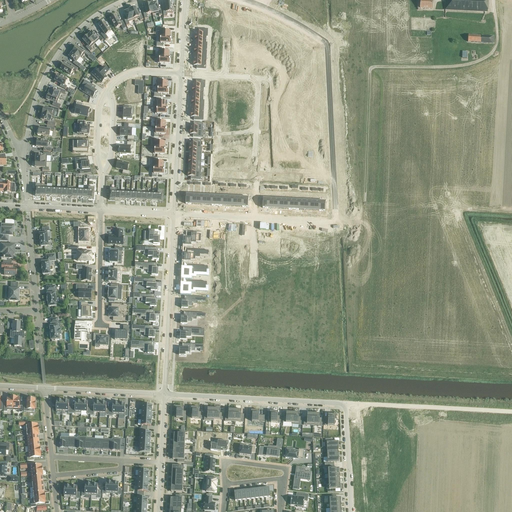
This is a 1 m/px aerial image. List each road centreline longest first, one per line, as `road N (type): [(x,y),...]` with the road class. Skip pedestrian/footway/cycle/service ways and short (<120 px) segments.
road 1 (residential): [(163,394),(344,403),(349,511)]
road 2 (residential): [(243,0),(326,43),(337,221)]
road 3 (residential): [(181,73),(260,75),(255,218)]
road 4 (residential): [(21,154),(35,96),(60,48),(93,16),(129,0)]
road 5 (residential): [(172,214),(163,394)]
road 6 (unknown): [(344,403),(511,412)]
road 7 (residential): [(337,221),(348,371)]
road 8 (residential): [(181,73),(172,214)]
road 9 (residential): [(471,227),(337,221)]
